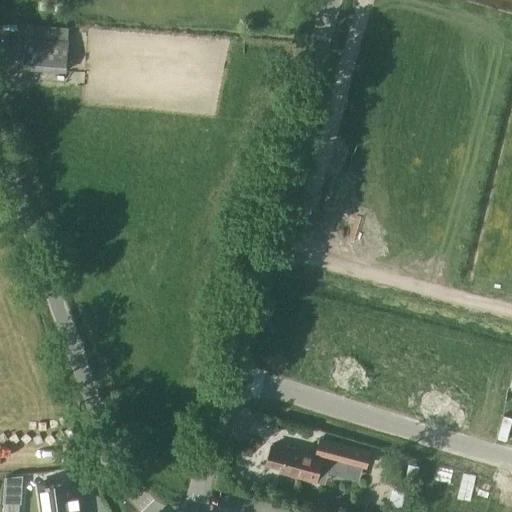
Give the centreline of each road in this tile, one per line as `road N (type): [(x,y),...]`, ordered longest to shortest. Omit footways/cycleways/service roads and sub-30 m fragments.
road 1 (tertiary): [(230,378),(332,0)]
road 2 (unclassified): [(150,511),(96,428),(0,164)]
road 3 (residential): [(511,457),(230,378)]
road 4 (tertiary): [(193,511),(230,378)]
